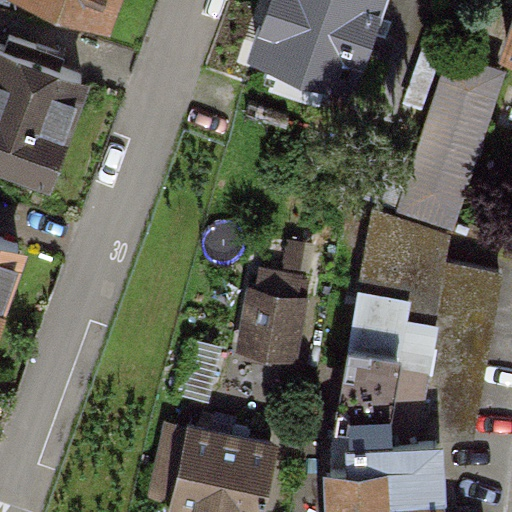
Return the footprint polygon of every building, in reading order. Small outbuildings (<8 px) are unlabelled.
[(366,0),(261,0),(244,45),(337,79),(366,0)] [(511,16),(498,54),(511,59),(511,16)] [(4,46),(0,44),(0,149),(47,167),(82,73),(44,58),(48,48),(9,33),(4,46)] [(502,68),(452,52),(419,152),(371,137),(354,189),(452,221),(502,68)] [(447,232),(375,205),(331,454),(334,511),(439,511),(436,432),(470,430),(501,270),(442,259),(447,232)] [(0,297),(20,245),(0,237),(0,297)] [(306,299),(252,290),(241,355),(295,364),(306,299)] [(256,511),(272,443),(172,420),(156,495),(230,511),(256,511)]
